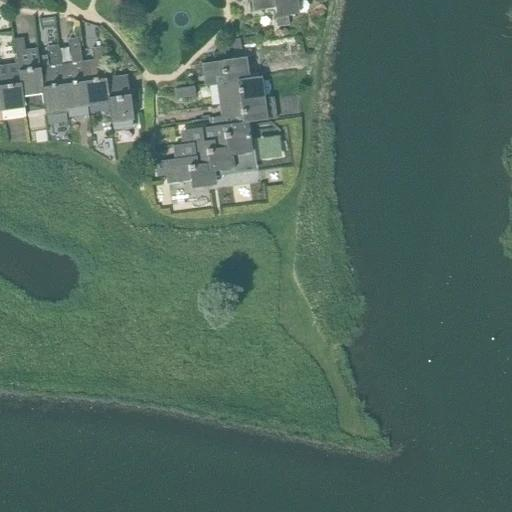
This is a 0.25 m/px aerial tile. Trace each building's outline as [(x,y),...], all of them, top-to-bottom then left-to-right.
[(249,0),(252,13),(272,10),(273,20),(275,20),(276,28),(289,27),(287,18),(299,16),(296,0),(249,0)] [(46,19),(40,20),(41,29),(53,28),(53,20),(52,18),(46,19)] [(253,38),(242,39),(243,49),(255,47),(253,38)] [(23,40),(12,41),(15,65),(20,98),(41,95),(38,69),(36,50),(24,52),(23,40)] [(239,40),(223,42),(225,53),(241,51),(239,40)] [(70,65),(61,66),(67,112),(88,109),(82,63),(80,44),(68,45),(70,65)] [(50,68),(38,69),(41,95),(44,115),(67,112),(61,66),(59,46),(47,48),(50,68)] [(92,62),(82,63),(88,109),(108,106),(105,79),(101,48),(91,49),(92,62)] [(213,64),(201,65),(203,86),(216,84),(249,80),(246,60),(225,62),(224,53),(212,55),(213,64)] [(15,65),(0,67),(0,106),(1,113),(21,110),(20,98),(15,65)] [(126,76),(105,79),(108,106),(110,125),(111,124),(112,133),(132,131),(131,122),(133,122),(130,101),(139,100),(137,88),(128,89),(126,76)] [(249,80),(216,84),(218,106),(264,100),(261,79),(249,80)] [(194,88),(179,90),(180,100),(195,98),(194,88)] [(220,118),(208,120),(209,129),(247,125),(267,122),(276,121),(273,99),(264,100),(218,106),(220,118)] [(209,129),(190,132),(191,144),(208,142),(209,152),(221,151),(222,159),(232,158),(251,155),(248,132),(247,125),(209,129)] [(191,144),(171,147),(173,161),(190,159),(191,169),(203,167),(204,175),(214,174),(234,171),(232,158),(222,159),(221,151),(209,152),(208,142),(191,144)] [(173,161),(158,163),(160,177),(164,176),(165,185),(190,182),(191,190),(216,187),(214,174),(204,175),(203,167),(191,169),(190,159),(173,161)]
